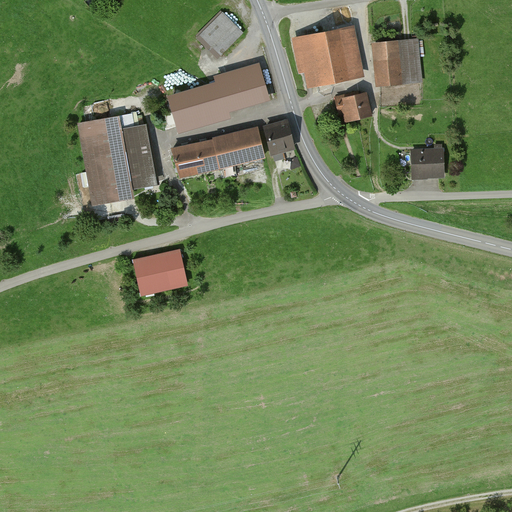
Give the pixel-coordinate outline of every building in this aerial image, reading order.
[(200,35),(220,57),(244,35),(223,13),(200,35)] [(365,77),(357,29),(296,39),(302,74),(310,72),(312,86),(365,77)] [(378,46),(381,86),(422,82),(418,42),(378,46)] [(214,80),(167,94),(178,131),(230,116),(228,110),(270,98),(259,60),(212,74),(214,80)] [(346,100),(351,122),(376,117),(372,95),(346,100)] [(83,125),(97,205),(139,198),(124,118),(83,125)] [(292,125),(269,130),(275,154),(297,149),(292,125)] [(264,133),(217,142),(223,169),(269,159),(264,133)] [(178,151),(183,177),(223,169),(217,142),(178,151)] [(414,150),(414,178),(444,178),(443,149),(414,150)] [(137,262),(144,295),(189,286),(181,253),(137,262)]
